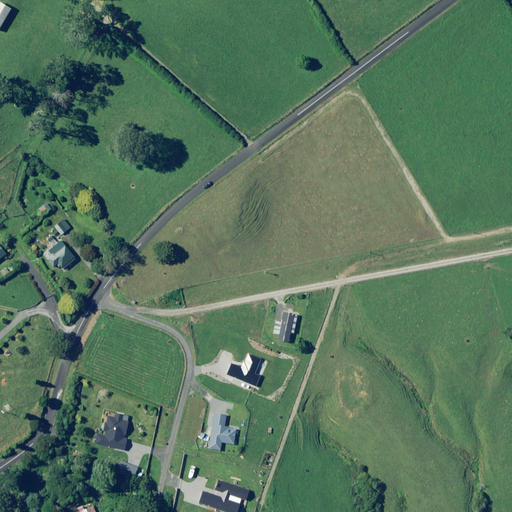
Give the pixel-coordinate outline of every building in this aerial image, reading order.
[(0,26),(11,9),(0,2),(0,26)] [(71,227),(64,219),(54,227),(61,235),(71,227)] [(47,240),(53,247),(43,255),(53,267),(58,264),(61,268),(75,258),(61,240),(58,243),(53,235),(47,240)] [(9,271),(6,267),(0,271),(0,272),(3,276),(9,271)] [(298,315),(284,312),(281,322),(275,321),(273,333),(279,335),(278,340),(288,343),(290,334),(293,335),(298,315)] [(227,416),(214,413),(208,448),(220,451),(221,442),(234,445),(237,429),(225,426),(227,416)] [(123,415),(115,414),(115,417),(107,416),(103,435),(97,434),(95,445),(124,451),(127,439),(125,438),(128,422),(122,421),(123,415)] [(137,468),(122,461),(118,472),(133,478),(137,468)]
